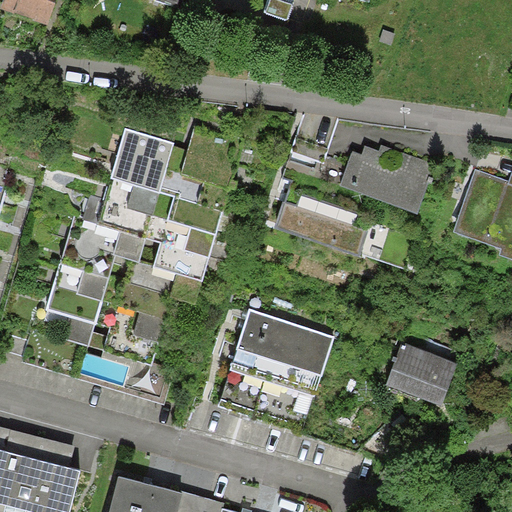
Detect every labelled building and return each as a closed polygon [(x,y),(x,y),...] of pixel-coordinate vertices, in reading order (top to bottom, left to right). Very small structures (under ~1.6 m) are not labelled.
[(47,27),(56,0),(3,0),(0,11),(47,27)] [(286,21),(294,1),(291,0),(268,0),(263,12),(286,21)] [(390,36),(381,32),(377,42),(387,45),(390,36)] [(198,306),(214,246),(245,141),(196,127),(190,149),(127,131),(107,197),(93,193),(87,214),(77,211),(44,326),(36,324),(31,340),(26,356),(25,361),(164,402),(175,366),(157,361),(176,300),(198,306)] [(274,231),(358,260),(378,201),(417,214),(434,164),(380,146),(378,152),(365,147),(362,155),(352,151),(347,165),(325,157),(327,151),(296,141),(283,178),(293,182),(285,204),(283,203),(274,231)] [(12,169),(0,164),(0,209),(11,173),(12,169)] [(511,173),(509,181),(477,169),(453,234),(501,252),(499,258),(511,262),(511,173)] [(331,337),(250,311),(219,408),(237,413),(300,434),(331,337)] [(26,356),(31,340),(7,332),(2,348),(26,356)] [(442,409),(458,365),(402,345),(401,350),(387,389),(442,409)] [(76,447),(0,426),(0,511),(71,511),(83,471),(70,468),(76,447)] [(148,486),(120,478),(111,511),(178,511),(183,495),(148,486)] [(184,492),(183,495),(178,511),(221,511),(223,509),(224,503),(184,492)]
